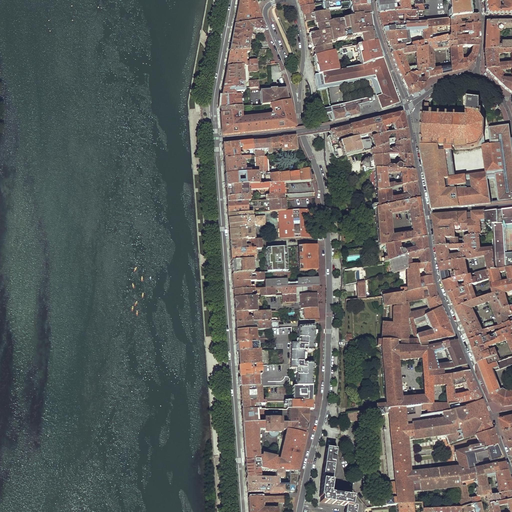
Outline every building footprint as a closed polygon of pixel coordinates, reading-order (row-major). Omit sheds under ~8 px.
[(251,0),(238,0),(234,26),(260,23),(251,0)] [(305,16),(343,10),(368,6),(368,2),(367,0),(340,0),(338,0),(322,3),(313,5),(300,7),(303,16),(305,16)] [(377,12),(378,15),(393,11),(391,0),(384,0),(375,2),(377,12)] [(398,0),(399,11),(409,11),(407,0),(398,0)] [(413,10),(414,11),(418,11),(421,11),(423,10),(421,0),(413,0),(415,10),(413,10)] [(468,0),(447,0),(449,18),(470,16),(468,0)] [(484,2),(485,13),(486,14),(487,15),(493,15),(511,15),(510,0),(481,0),(481,2),(484,2)] [(343,10),(305,16),(306,22),(314,20),(314,25),(307,27),(308,30),(306,30),(306,32),(311,57),(333,52),(340,51),(346,49),(355,47),(376,43),(372,31),(371,26),(368,6),(343,10)] [(379,21),(381,26),(399,23),(399,22),(397,22),(396,16),(402,15),(403,23),(404,23),(404,25),(417,23),(416,16),(414,16),(414,11),(409,11),(399,11),(393,11),(378,15),(379,21)] [(449,26),(478,23),(477,14),(470,16),(449,18),(449,20),(449,26)] [(421,17),(421,16),(419,16),(416,16),(417,23),(425,23),(426,29),(446,26),(449,26),(449,20),(424,21),(423,17),(421,17)] [(485,22),(485,25),(484,50),(511,49),(511,21),(506,21),(486,22),(485,22)] [(260,23),(234,26),(231,40),(229,53),(247,51),(250,33),(253,33),(253,32),(256,32),(256,34),(261,47),(268,47),(260,23)] [(384,34),(389,48),(404,46),(408,45),(407,34),(422,32),(423,43),(425,42),(437,38),(437,34),(446,33),(446,26),(426,29),(425,23),(417,23),(404,25),(404,27),(382,30),(384,34)] [(478,32),(478,23),(449,26),(450,34),(463,33),(467,33),(478,32)] [(478,40),(478,32),(467,33),(467,36),(463,36),(463,33),(450,34),(449,34),(449,35),(450,41),(462,39),(478,40)] [(450,41),(449,35),(448,35),(448,34),(444,35),(444,36),(437,38),(425,42),(425,47),(427,67),(428,78),(440,75),(452,72),(451,65),(433,69),(432,51),(446,48),(445,42),(450,41)] [(468,67),(471,63),(475,59),(478,45),(478,44),(478,40),(462,39),(450,41),(445,42),(446,48),(450,48),(451,65),(452,72),(468,67)] [(355,59),(340,62),(336,63),(333,52),(311,57),(312,65),(313,66),(315,75),(361,66),(382,59),(379,51),(376,43),(355,47),(359,59),(355,59)] [(404,46),(389,48),(395,64),(396,69),(402,79),(408,74),(413,74),(419,73),(418,67),(427,67),(425,47),(423,47),(423,43),(411,45),(411,49),(404,51),(404,46)] [(359,59),(355,47),(346,49),(347,53),(352,52),(355,59),(359,59)] [(511,49),(484,50),(485,60),(486,69),(494,78),(505,88),(511,93),(511,92),(511,49)] [(248,53),(248,51),(247,51),(229,53),(227,61),(225,68),(247,66),(256,66),(255,61),(249,61),(248,63),(244,64),(243,54),(248,53)] [(337,55),(341,54),(340,51),(333,52),(336,63),(340,62),(337,55)] [(378,100),(381,109),(398,103),(391,84),(382,59),(361,66),(315,75),(317,87),(317,90),(348,84),(348,81),(365,78),(365,81),(370,80),(378,100)] [(221,91),(244,89),(249,89),(248,82),(249,82),(248,73),(247,66),(225,68),(223,80),(221,91)] [(428,78),(427,67),(418,67),(419,73),(419,76),(421,76),(423,75),(424,79),(419,79),(418,84),(424,84),(427,79),(428,78)] [(404,85),(407,91),(416,84),(418,84),(419,79),(415,80),(413,74),(408,74),(402,79),(404,85)] [(424,89),(424,84),(418,84),(416,84),(407,91),(408,93),(409,96),(412,95),(418,92),(421,91),(424,89)] [(285,93),(284,89),(282,89),(260,91),(261,106),(270,105),(287,101),(285,95),(285,93)] [(220,109),(241,107),(240,96),(240,95),(221,97),(220,103),(220,109)] [(369,102),(368,98),(321,110),(323,115),(331,113),(333,122),(360,115),(360,114),(358,107),(358,106),(359,106),(369,103),(369,102)] [(421,141),(421,146),(437,147),(443,147),(456,148),(456,150),(471,149),(480,146),(483,146),(485,145),(485,129),(485,122),(481,116),(482,113),(481,110),(480,99),(478,99),(478,101),(469,99),(469,98),(467,98),(467,106),(467,107),(467,111),(461,110),(460,111),(458,111),(428,110),(428,104),(423,104),(423,109),(422,109),(422,115),(421,115),(421,118),(422,118),(422,121),(421,121),(421,123),(422,123),(422,126),(421,129),(421,132),(420,132),(420,134),(421,135),(421,138),(420,138),(420,141),(421,141)] [(287,101),(270,105),(274,116),(242,119),(241,113),(220,115),(221,125),(221,135),(223,135),(238,134),(273,130),(293,128),(295,128),(287,101)] [(402,112),(391,115),(394,125),(395,130),(394,130),(395,132),(407,129),(404,121),(402,112)] [(378,119),(385,134),(389,133),(387,128),(394,125),(391,115),(384,117),(378,119)] [(332,149),(335,159),(365,151),(374,149),(371,138),(385,134),(378,119),(373,120),(370,121),(363,122),(354,125),(338,129),(335,130),(333,130),(329,131),(332,140),(331,141),(332,144),(330,144),(332,149)] [(494,175),(498,203),(511,202),(511,138),(508,125),(506,126),(506,125),(489,128),(489,144),(485,145),(483,146),(487,173),(487,174),(495,173),(495,175),(494,175)] [(371,138),(374,149),(387,144),(392,144),(409,141),(408,135),(407,129),(395,132),(394,132),(395,137),(386,139),(386,137),(388,137),(389,134),(389,133),(385,134),(371,138)] [(254,158),(264,157),(263,151),(267,151),(268,155),(272,155),(272,150),(280,149),(281,153),(296,151),(295,138),(295,137),(294,137),(283,138),(269,140),(266,141),(259,141),(252,142),(252,150),(253,157),(254,158)] [(374,149),(365,151),(367,158),(370,157),(387,156),(411,155),(410,148),(409,141),(392,144),(393,148),(388,149),(387,144),(374,149)] [(246,154),(246,151),(252,150),(252,142),(245,142),(237,143),(239,158),(247,158),(247,154),(246,154)] [(223,159),(239,158),(237,143),(222,145),(223,152),(223,159)] [(453,150),(456,150),(456,148),(443,147),(443,153),(438,152),(437,147),(421,146),(427,177),(433,210),(492,204),(487,174),(487,173),(455,177),(452,151),(453,151),(453,150)] [(412,163),(411,155),(387,156),(370,157),(372,170),(374,169),(414,171),(412,163)] [(264,172),(269,172),(269,169),(268,157),(264,157),(254,158),(255,173),(256,172),(264,172)] [(225,175),(248,173),(248,170),(244,170),(243,162),(248,161),(247,158),(239,158),(223,159),(224,167),(225,175)] [(309,175),(308,169),(298,171),(298,172),(271,174),(269,174),(269,172),(264,172),(264,173),(265,173),(265,176),(269,175),(270,180),(257,181),(256,172),(255,173),(248,173),(225,175),(225,186),(247,185),(283,183),(310,181),(309,175)] [(416,182),(415,177),(414,171),(374,169),(372,170),(369,171),(370,193),(376,192),(392,189),(404,186),(416,182)] [(417,191),(416,182),(404,186),(405,191),(390,195),(390,191),(392,190),(392,189),(376,192),(377,203),(372,204),(372,209),(375,208),(419,199),(417,191)] [(247,185),(247,190),(269,188),(269,195),(283,194),(283,183),(247,185)] [(226,198),(247,196),(247,190),(247,185),(225,186),(226,198)] [(265,200),(256,201),(257,207),(267,207),(267,208),(269,208),(269,212),(279,211),(285,210),(284,199),(283,199),(267,200),(265,200)] [(398,243),(410,241),(425,239),(422,219),(419,199),(375,208),(379,246),(398,243)] [(227,214),(247,213),(247,211),(249,210),(249,208),(247,208),(246,202),(226,203),(227,214)] [(511,208),(499,210),(485,212),(486,223),(493,230),(493,232),(493,247),(494,269),(511,266),(511,208)] [(285,210),(279,211),(279,213),(280,214),(280,216),(279,219),(279,220),(281,224),(281,229),(280,231),(280,233),(280,234),(280,236),(280,239),(295,238),(314,238),(314,235),(311,230),(311,228),(309,225),(308,224),(306,223),(306,221),(311,221),(310,212),(312,212),(312,209),(287,210),(285,210)] [(458,214),(459,225),(468,224),(469,231),(469,236),(479,234),(481,234),(481,232),(481,228),(486,227),(486,223),(485,212),(471,213),(458,214)] [(247,213),(227,214),(228,226),(229,226),(233,226),(234,231),(229,231),(228,231),(229,243),(253,241),(252,228),(264,227),(264,217),(254,218),(255,224),(254,224),(253,222),(251,222),(251,213),(247,213)] [(434,223),(435,230),(459,228),(459,225),(458,214),(433,216),(434,223)] [(436,238),(437,246),(447,245),(447,238),(451,238),(452,245),(459,244),(459,238),(456,238),(456,232),(469,231),(468,224),(459,225),(459,228),(435,230),(436,238)] [(494,269),(493,247),(480,249),(479,234),(469,236),(467,236),(463,238),(464,244),(467,244),(468,248),(460,248),(461,254),(463,260),(465,259),(466,260),(485,256),(487,270),(494,269)] [(399,249),(398,243),(379,246),(379,250),(384,250),(386,258),(383,259),(384,262),(388,261),(418,251),(427,250),(426,244),(425,239),(410,241),(412,250),(403,251),(401,249),(399,249)] [(230,251),(257,249),(260,249),(259,241),(253,241),(229,243),(230,251)] [(438,255),(439,264),(463,260),(461,254),(450,255),(449,250),(452,249),(452,247),(459,246),(460,248),(468,248),(467,244),(464,244),(459,244),(452,245),(447,245),(437,246),(438,255)] [(316,246),(260,249),(257,249),(257,255),(254,255),(254,261),(262,260),(269,260),(281,259),(289,259),(297,258),(316,257),(316,251),(316,246)] [(231,262),(250,261),(254,261),(254,255),(257,255),(257,249),(230,251),(230,259),(231,262)] [(418,251),(388,261),(392,274),(406,269),(406,267),(410,266),(410,259),(418,258),(419,265),(429,264),(428,257),(427,250),(418,251)] [(316,257),(297,258),(297,266),(299,271),(316,270),(316,265),(316,264),(316,257)] [(289,272),(289,259),(281,259),(281,263),(269,264),(269,260),(262,260),(262,273),(269,273),(289,272)] [(443,282),(467,275),(466,260),(465,259),(463,260),(439,264),(441,273),(443,282)] [(248,274),(251,273),(250,261),(231,262),(231,274),(248,274)] [(406,267),(406,269),(407,287),(399,288),(387,291),(380,292),(381,297),(401,293),(418,290),(417,280),(418,279),(418,270),(423,269),(424,274),(430,273),(430,268),(429,264),(419,265),(410,266),(406,267)] [(487,270),(488,280),(491,294),(495,293),(497,300),(501,308),(508,305),(505,293),(511,291),(511,266),(494,269),(487,270)] [(488,280),(487,270),(471,274),(473,285),(488,280)] [(289,272),(269,273),(270,280),(285,280),(289,280),(289,272)] [(263,281),(262,273),(253,273),(254,278),(248,279),(248,274),(231,274),(232,279),(232,283),(248,282),(263,281)] [(417,280),(418,290),(424,289),(424,288),(433,285),(432,279),(430,273),(424,274),(424,275),(422,275),(422,279),(418,279),(417,280)] [(445,288),(447,294),(460,290),(459,285),(466,282),(467,287),(471,286),(473,285),(471,274),(467,275),(443,282),(445,288)] [(295,279),(296,287),(318,286),(318,282),(317,278),(295,279)] [(263,281),(263,289),(274,288),(281,288),(286,288),(285,280),(270,280),(263,281)] [(363,281),(356,283),(358,298),(364,297),(363,281)] [(248,282),(232,283),(232,286),(233,290),(249,290),(248,282)] [(380,346),(380,351),(385,404),(375,405),(369,405),(369,410),(401,407),(414,406),(421,405),(421,416),(449,411),(448,406),(458,404),(457,400),(454,400),(454,395),(453,387),(452,374),(443,375),(443,370),(428,372),(425,348),(427,347),(425,343),(420,344),(417,335),(414,325),(412,320),(424,316),(441,308),(439,302),(437,297),(435,297),(433,285),(424,288),(424,289),(418,290),(401,293),(381,297),(382,306),(388,305),(388,322),(381,322),(380,340),(378,340),(380,346)] [(286,288),(281,288),(281,292),(282,296),(315,294),(318,294),(318,290),(318,286),(296,287),(290,288),(286,288)] [(476,299),(471,286),(467,287),(460,290),(447,294),(451,301),(455,308),(476,299)] [(274,290),(274,288),(263,289),(249,290),(233,290),(233,294),(233,299),(234,298),(249,298),(249,294),(252,294),(252,295),(259,294),(259,297),(263,297),(281,296),(281,294),(274,295),(274,290)] [(501,308),(497,300),(495,293),(491,294),(476,299),(455,308),(461,322),(468,336),(510,322),(511,323),(511,322),(511,318),(507,320),(506,317),(511,315),(511,309),(511,305),(508,305),(501,308)] [(315,294),(282,296),(282,303),(299,302),(299,309),(316,308),(316,303),(315,294)] [(236,303),(236,306),(236,309),(235,309),(235,313),(246,313),(250,312),(265,311),(263,297),(259,297),(249,298),(234,298),(235,303),(236,303)] [(299,309),(297,309),(298,320),(317,319),(317,314),(316,308),(299,309)] [(420,344),(426,343),(453,337),(448,324),(444,316),(441,308),(424,316),(412,320),(414,325),(427,321),(432,331),(417,335),(420,344)] [(265,311),(250,312),(250,316),(250,321),(269,321),(268,311),(265,311)] [(235,322),(246,322),(246,317),(246,313),(235,313),(234,313),(234,318),(235,322)] [(278,328),(278,321),(269,321),(250,321),(246,322),(235,322),(235,327),(235,331),(255,330),(278,328)] [(469,338),(470,341),(483,336),(484,338),(488,336),(488,335),(485,336),(484,335),(490,333),(489,331),(499,328),(501,332),(504,331),(511,328),(511,325),(511,323),(510,322),(468,336),(469,338)] [(474,353),(476,359),(478,363),(487,360),(489,365),(506,358),(505,358),(499,360),(494,347),(499,345),(499,344),(508,340),(511,350),(511,322),(511,323),(511,325),(511,328),(504,331),(507,337),(473,350),(474,353)] [(291,344),(290,369),(296,370),(296,387),(310,387),(310,366),(310,363),(303,363),(303,351),(311,351),(311,348),(311,326),(297,327),(297,343),(291,344)] [(255,343),(255,330),(235,331),(236,338),(236,345),(255,343)] [(471,345),(473,350),(507,337),(504,331),(501,332),(495,334),(496,336),(491,338),(491,336),(488,336),(484,338),(483,336),(470,341),(471,345)] [(453,369),(466,365),(461,353),(455,341),(427,347),(425,348),(428,372),(443,370),(453,369)] [(258,351),(258,343),(255,343),(236,345),(237,349),(237,352),(258,351)] [(257,366),(259,365),(258,351),(237,352),(237,359),(238,367),(257,366)] [(511,390),(507,391),(502,388),(500,389),(492,369),(508,363),(508,364),(511,362),(511,355),(506,358),(489,365),(487,360),(478,363),(488,392),(491,399),(494,400),(493,401),(497,403),(501,405),(502,404),(505,406),(511,404),(511,390)] [(457,400),(458,404),(463,403),(480,398),(474,385),(469,371),(457,374),(452,374),(453,387),(459,385),(464,384),(468,392),(454,395),(454,400),(457,400)] [(258,387),(257,376),(241,378),(241,388),(258,387)] [(260,402),(260,387),(258,387),(241,388),(240,388),(240,391),(241,403),(260,402)] [(296,387),(292,387),(292,402),(309,402),(310,387),(296,387)] [(493,430),(492,429),(491,425),(490,424),(488,417),(481,401),(461,408),(449,411),(421,416),(421,405),(414,406),(414,414),(402,415),(401,407),(369,410),(363,411),(364,417),(387,415),(387,418),(384,418),(385,429),(383,429),(386,457),(388,483),(389,482),(390,497),(390,498),(390,499),(370,501),(370,507),(396,505),(412,503),(411,493),(457,488),(460,508),(471,506),(469,499),(465,487),(462,487),(461,483),(469,482),(472,499),(478,498),(476,489),(473,470),(467,471),(463,455),(497,445),(498,445),(494,432),(493,430)] [(281,410),(281,402),(260,402),(241,403),(241,410),(257,410),(265,410),(275,410),(281,410)] [(292,402),(290,402),(289,410),(307,410),(309,410),(309,406),(309,402),(292,402)] [(257,410),(241,410),(242,418),(242,424),(258,424),(257,410)] [(263,420),(263,431),(264,431),(280,430),(288,430),(305,430),(305,422),(307,422),(307,410),(289,410),(287,410),(287,424),(281,424),(280,420),(263,420)] [(360,417),(359,411),(346,412),(341,413),(341,414),(347,414),(347,422),(360,421),(360,417)] [(511,416),(499,419),(502,426),(504,432),(511,429),(511,416)] [(258,449),(257,431),(263,431),(263,424),(258,424),(242,424),(243,435),(244,445),(245,455),(245,463),(245,466),(253,466),(258,466),(258,456),(258,449)] [(305,430),(288,430),(280,461),(276,460),(276,458),(263,455),(263,456),(258,456),(258,466),(259,472),(275,472),(283,472),(287,472),(298,472),(307,431),(307,430),(305,430)] [(499,452),(497,445),(463,455),(467,471),(473,470),(473,465),(502,458),(499,452)] [(329,449),(326,449),(325,459),(319,497),(321,497),(320,502),(333,504),(346,506),(346,508),(345,511),(354,511),(355,509),(355,507),(353,507),(350,506),(352,498),(328,494),(335,450),(332,449),(329,449)] [(503,462),(490,465),(492,474),(493,474),(507,471),(503,462)] [(473,470),(476,489),(486,486),(483,476),(492,474),(490,465),(473,470)] [(507,471),(493,474),(496,484),(510,480),(507,473),(507,471)] [(283,486),(278,486),(278,478),(283,478),(283,472),(275,472),(275,478),(259,478),(246,479),(246,482),(247,486),(268,486),(268,492),(283,492),(283,486)] [(298,472),(287,472),(288,492),(293,492),(297,476),(298,472)] [(498,495),(511,492),(511,482),(511,480),(510,480),(496,484),(486,486),(476,489),(478,498),(478,499),(486,498),(489,497),(488,488),(489,488),(490,491),(491,491),(494,491),(495,489),(495,487),(496,487),(498,495)] [(497,495),(499,503),(503,502),(503,499),(506,498),(507,501),(511,500),(511,492),(498,495),(497,495)] [(486,498),(488,506),(499,503),(497,495),(495,496),(493,496),(489,497),(486,498)] [(248,511),(277,511),(278,508),(262,508),(262,503),(284,503),(284,497),(247,498),(248,511)] [(497,511),(496,507),(506,506),(507,511),(511,511),(511,500),(507,501),(503,502),(499,503),(488,506),(489,511),(497,511)] [(412,503),(396,505),(397,511),(412,511),(412,504),(412,503)]
